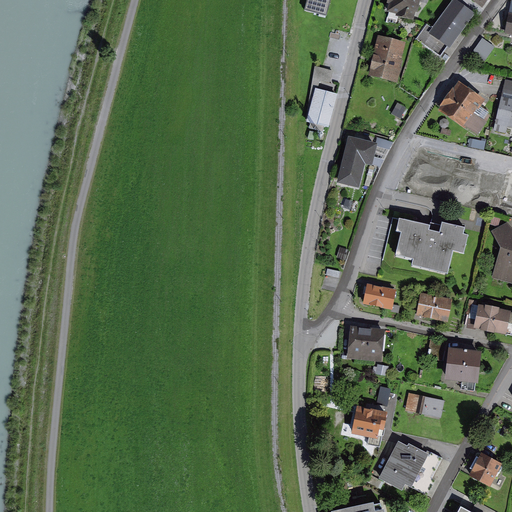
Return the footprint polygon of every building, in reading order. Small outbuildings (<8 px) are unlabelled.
[(334,0),(309,0),(308,9),(330,15),(334,0)] [(391,0),(391,2),(393,3),(391,11),(401,13),(400,16),(415,20),(417,12),(420,13),(423,2),(420,1),(420,0),(391,0)] [(476,15),(457,1),(436,30),(434,33),(451,45),(453,46),(476,15)] [(451,45),(434,33),(436,30),(429,24),(418,39),(442,57),(451,45)] [(411,42),(382,35),(372,76),(401,83),(411,42)] [(498,48),(486,39),(474,56),(485,65),(498,48)] [(333,76),(334,70),(318,66),(315,77),(331,82),(333,76)] [(488,99),(463,81),(445,108),(479,132),(486,121),(476,114),(483,105),(488,99)] [(505,94),(511,95),(511,100),(504,99),(498,123),(510,126),(511,126),(511,82),(508,82),(505,94)] [(331,90),(319,87),(310,121),(332,126),(341,93),(331,90)] [(393,113),(402,119),(408,108),(399,103),(393,113)] [(476,114),(486,121),(493,112),(483,105),(476,114)] [(510,126),(498,123),(497,129),(509,132),(510,126)] [(382,142),(352,134),(340,182),(364,188),(370,163),(377,165),(382,142)] [(423,170),(425,166),(443,170),(449,145),(419,138),(412,168),(423,170)] [(471,139),(470,146),(485,149),(486,142),(471,139)] [(449,166),(463,169),(464,165),(467,148),(453,145),(449,166)] [(477,150),(467,148),(464,165),(487,170),(490,156),(476,153),(477,150)] [(479,209),(484,210),(489,190),(448,181),(444,199),(480,207),(479,209)] [(404,232),(399,255),(416,259),(415,266),(450,274),(455,251),(467,253),(471,235),(466,234),(468,228),(445,223),(443,233),(432,230),(433,226),(429,225),(402,219),(399,231),(404,232)] [(511,227),(509,224),(496,232),(505,246),(496,277),(511,280),(511,227)] [(396,290),(370,285),(366,303),(393,308),(396,290)] [(455,300),(425,294),(421,315),(451,321),(455,300)] [(511,334),(511,312),(478,305),(473,326),(511,334)] [(386,332),(355,328),(352,353),(383,356),(386,332)] [(447,360),(450,342),(435,339),(431,357),(447,360)] [(482,357),(451,354),(449,376),(466,378),(480,379),(482,357)] [(391,367),(381,365),(381,368),(380,374),(389,376),(391,367)] [(478,391),(480,379),(466,378),(465,389),(478,391)] [(394,389),(384,387),(380,406),(391,408),(394,389)] [(443,400),(412,394),(408,410),(439,417),(443,400)] [(389,415),(359,409),(355,431),(373,434),(385,437),(389,415)] [(383,447),(385,437),(373,434),(371,445),(383,447)] [(400,446),(384,477),(404,488),(407,483),(424,451),(404,441),(401,447),(400,446)] [(429,454),(424,451),(407,483),(430,495),(438,481),(435,479),(446,458),(431,450),(429,454)] [(491,485),(503,463),(485,453),(473,475),(491,485)] [(480,511),(495,511),(496,511),(478,501),(473,508),(480,511)] [(387,511),(385,503),(343,511),(387,511)]
